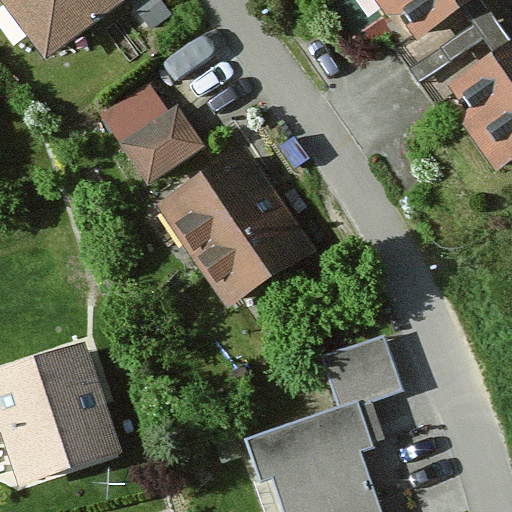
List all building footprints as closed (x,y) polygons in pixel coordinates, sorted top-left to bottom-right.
[(115,18),(102,0),(0,0),(0,21),(37,73),(115,18)] [(470,0),(369,0),(403,47),(470,0)] [(511,163),(511,59),(445,104),(494,176),(511,163)] [(104,109),(145,173),(202,137),(162,73),(104,109)] [(301,256),(238,163),(160,215),(223,308),(301,256)] [(94,356),(0,379),(0,461),(9,496),(123,467),(94,356)] [(408,511),(378,410),(238,451),(255,511),(408,511)]
